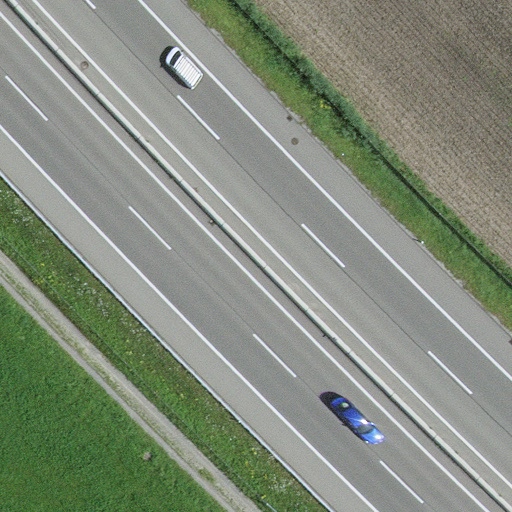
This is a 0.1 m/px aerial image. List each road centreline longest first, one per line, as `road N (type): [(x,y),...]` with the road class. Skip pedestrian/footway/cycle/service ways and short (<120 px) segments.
road 1 (motorway): [(0,74),(429,511)]
road 2 (motorway): [(511,432),(84,0)]
road 3 (track): [(0,270),(237,511)]
